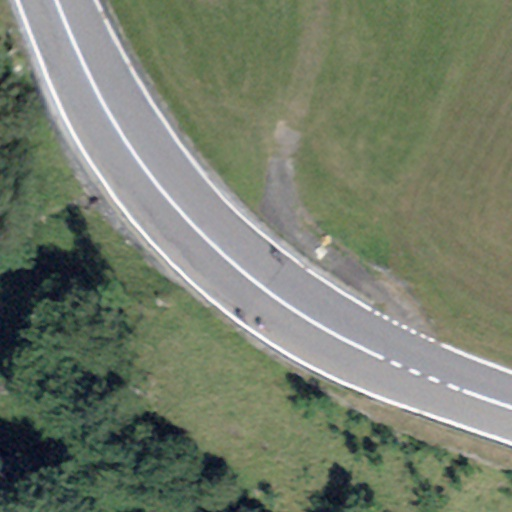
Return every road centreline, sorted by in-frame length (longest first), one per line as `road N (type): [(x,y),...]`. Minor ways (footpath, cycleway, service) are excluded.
road 1 (primary): [(511,410),(313,331),(167,202),(89,71),(58,0)]
road 2 (track): [(404,369),(387,292),(299,224),(280,161),(319,0)]
